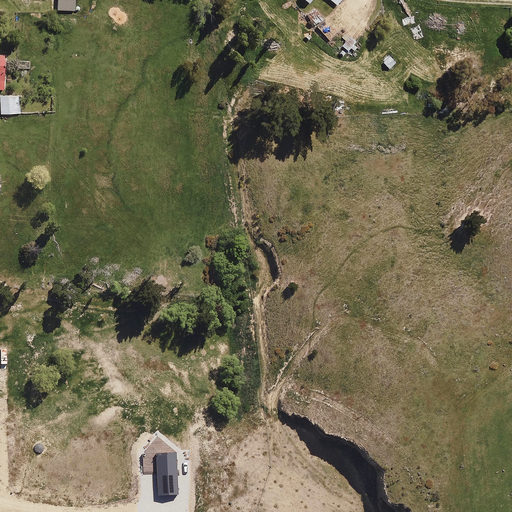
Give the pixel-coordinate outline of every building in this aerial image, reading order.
[(75,0),(57,0),(57,10),(75,11),(75,0)] [(347,42),(343,47),(348,51),(351,48),(354,52),(357,48),(354,45),(357,42),(346,32),(341,38),(347,42)] [(389,55),(382,61),(389,69),(396,63),(389,55)] [(19,95),(0,96),(1,114),(20,114),(19,95)] [(178,495),(176,453),(157,454),(158,495),(178,495)]
